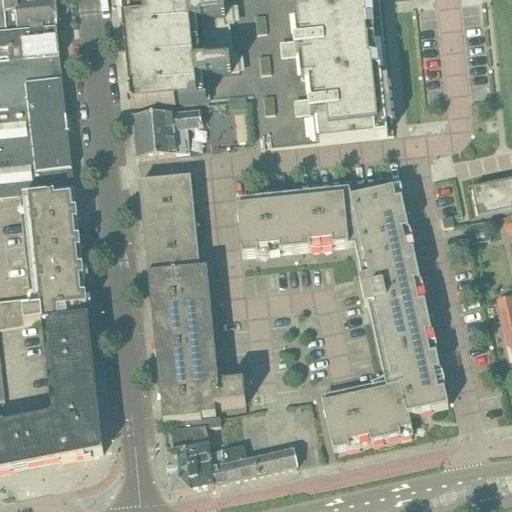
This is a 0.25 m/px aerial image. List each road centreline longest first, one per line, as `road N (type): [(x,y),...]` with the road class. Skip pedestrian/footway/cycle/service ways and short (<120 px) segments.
road 1 (residential): [(474,454),(415,147),(106,177)]
road 2 (residential): [(140,511),(106,177)]
road 3 (residential): [(106,177),(87,0)]
road 4 (secondary): [(476,471),(323,511)]
